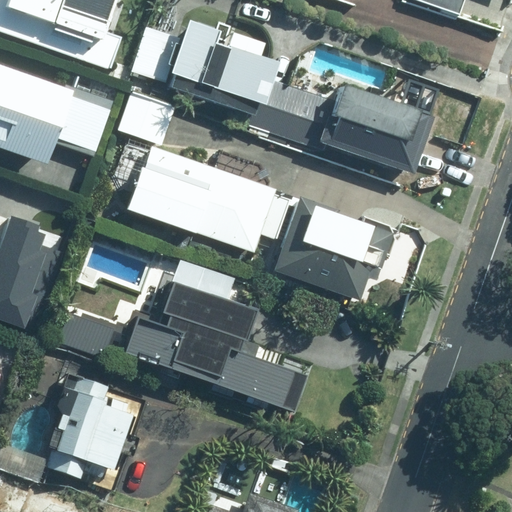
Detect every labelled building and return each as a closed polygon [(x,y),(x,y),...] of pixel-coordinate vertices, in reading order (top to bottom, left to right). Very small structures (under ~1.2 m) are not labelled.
[(113,0),(0,0),(0,33),(117,72),(130,32),(106,24),(113,0)] [(432,0),(459,9),(462,0),(432,0)] [(247,110),(243,121),(316,146),(319,139),(411,170),(430,112),(415,107),(417,104),(339,78),(333,98),(270,76),(276,57),(257,51),(261,39),(186,13),(179,35),(145,23),(130,68),(161,79),(165,67),(173,70),(168,83),(247,110)] [(110,101),(0,60),(0,148),(46,165),(56,140),(91,153),(110,101)] [(128,93),(115,129),(159,144),(172,108),(128,93)] [(123,206),(253,250),(275,186),(149,143),(142,163),(138,162),(123,206)] [(392,224),(297,191),(271,268),(357,297),(365,274),(374,277),(392,224)] [(3,214),(0,223),(0,316),(34,328),(62,248),(37,239),(41,228),(3,214)] [(121,348),(291,408),(304,371),(234,346),(238,335),(242,336),(253,305),(224,295),(231,274),(177,255),(158,308),(167,311),(163,322),(134,311),(121,348)] [(115,321),(69,304),(55,342),(101,359),(115,321)] [(143,393),(70,373),(43,467),(116,488),(143,393)] [(295,511),(298,507),(249,490),(244,503),(217,494),(210,511),(295,511)]
